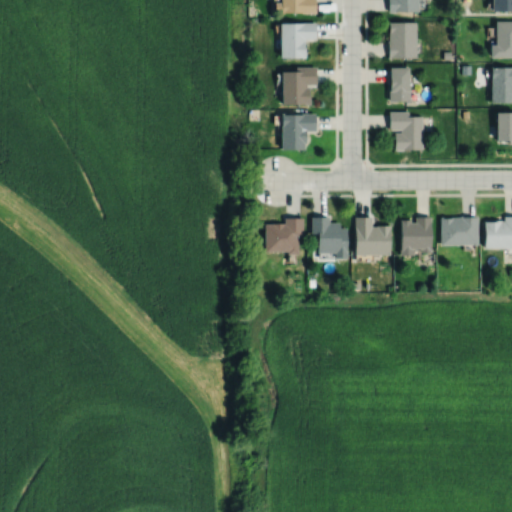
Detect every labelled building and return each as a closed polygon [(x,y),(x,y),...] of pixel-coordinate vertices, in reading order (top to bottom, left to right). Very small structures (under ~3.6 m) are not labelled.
[(279,0),(279,12),(314,12),(314,0),(279,0)] [(387,0),(387,11),(394,11),(394,10),(417,10),(417,0),(387,0)] [(511,0),(492,0),(492,10),(511,10),(511,0)] [(511,20),(496,21),(496,44),(491,44),(491,57),(511,57),(511,20)] [(388,21),(388,40),(386,40),(387,57),(416,57),(415,21),(388,21)] [(279,23),(279,57),(304,57),(304,46),(303,46),(303,38),(314,38),(314,22),(279,23)] [(280,71),(280,104),(308,104),(308,86),(305,86),(305,84),(315,84),(315,66),(294,66),(294,71),(280,71)] [(491,66),(491,102),(511,102),(511,66),(491,66)] [(389,67),(389,86),(388,86),(388,101),(409,101),(409,88),(408,88),(408,67),(389,67)] [(388,111),(388,129),(400,129),(400,132),(393,132),(393,150),(422,149),(421,116),(408,116),(408,111),(388,111)] [(511,112),(496,112),(496,141),(508,141),(508,144),(511,144),(511,112)] [(280,114),(280,149),(303,149),(303,143),(304,143),(304,131),(314,131),(314,113),(300,113),(300,114),(280,114)] [(399,219),(400,256),(413,256),(413,250),(419,250),(419,253),(430,253),(430,216),(414,217),(414,223),(410,223),(410,219),(399,219)] [(439,218),(440,246),(477,245),(477,216),(459,216),(459,217),(439,218)] [(484,221),(484,248),(511,248),(511,216),(504,216),(503,221),(484,221)] [(263,224),(263,253),(286,253),(286,256),(297,256),(297,236),(301,236),(301,217),(283,217),(283,224),(263,224)] [(310,217),(310,234),(316,234),(316,254),(334,254),(334,259),(346,259),(346,228),(339,228),(339,222),(328,222),(328,217),(310,217)] [(353,217),(354,256),(389,256),(389,225),(376,225),(376,226),(371,227),(370,217),(353,217)]
